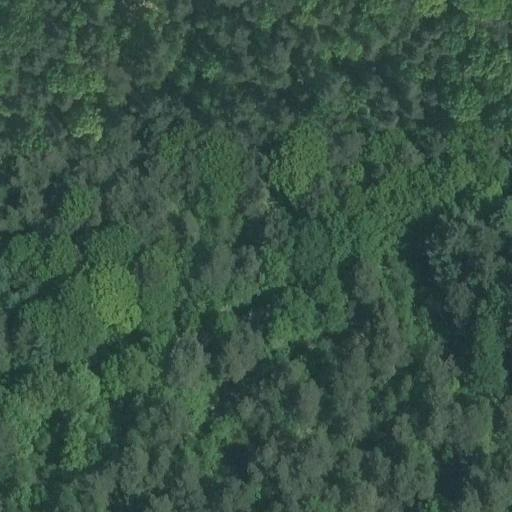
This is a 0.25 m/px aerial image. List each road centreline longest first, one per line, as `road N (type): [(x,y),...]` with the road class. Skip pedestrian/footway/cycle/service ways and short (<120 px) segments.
road 1 (track): [(0,424),(416,250)]
road 2 (track): [(511,369),(435,289),(416,250)]
